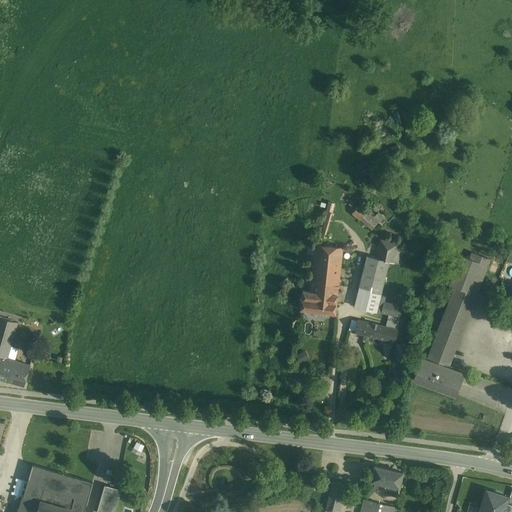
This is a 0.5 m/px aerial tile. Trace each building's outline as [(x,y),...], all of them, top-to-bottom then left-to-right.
[(357,206),(352,212),(371,229),(376,223),(372,219),(368,215),(357,206)] [(372,219),(376,223),(382,216),(378,212),(372,219)] [(398,244),(381,240),(376,257),(393,261),(394,261),(397,246),(398,244)] [(342,248),(316,245),(310,292),(337,294),(342,248)] [(403,247),(397,246),(394,261),(399,263),(403,247)] [(471,253),(469,258),(460,255),(460,256),(450,284),(449,284),(454,286),(476,295),(490,259),(471,251),(470,253),(471,253)] [(376,257),(367,255),(354,305),(381,312),(384,299),(393,261),(376,257)] [(454,286),(427,359),(422,357),(421,356),(412,379),(414,380),(414,379),(455,394),(454,395),(455,396),(464,373),(463,372),(463,373),(448,367),(476,295),(454,286)] [(310,292),(303,291),(302,299),(300,298),(300,301),(301,301),(301,309),(335,313),(337,294),(310,292)] [(402,305),(384,299),(381,312),(389,314),(399,316),(402,305)] [(399,316),(389,314),(387,319),(398,322),(399,316)] [(17,323),(0,317),(0,339),(3,341),(0,351),(0,356),(7,359),(17,323)] [(355,332),(358,320),(351,318),(348,330),(355,332)] [(398,322),(387,319),(386,326),(396,329),(398,322)] [(386,326),(358,320),(355,332),(364,334),(363,339),(367,340),(369,335),(393,341),(396,329),(386,326)] [(0,351),(3,341),(0,339),(0,379),(8,382),(14,361),(7,359),(0,356),(0,351)] [(409,345),(397,342),(393,358),(405,361),(409,345)] [(297,354),(300,362),(309,357),(306,350),(297,354)] [(29,365),(14,361),(8,382),(23,387),(29,365)] [(133,440),(129,452),(140,456),(144,444),(133,440)] [(83,511),(92,482),(32,465),(18,511),(83,511)] [(402,472),(374,466),(371,480),(374,481),(372,490),(396,496),(402,472)] [(337,511),(344,483),(332,480),(325,510),(335,511),(337,511)] [(105,486),(97,511),(94,511),(93,511),(113,511),(120,490),(105,486)] [(293,498),(302,495),(300,490),(291,494),(293,498)] [(507,497),(486,490),(481,508),(477,507),(475,511),(503,511),(506,507),(504,507),(507,497)] [(392,511),(394,506),(363,499),(359,511),(392,511)]
